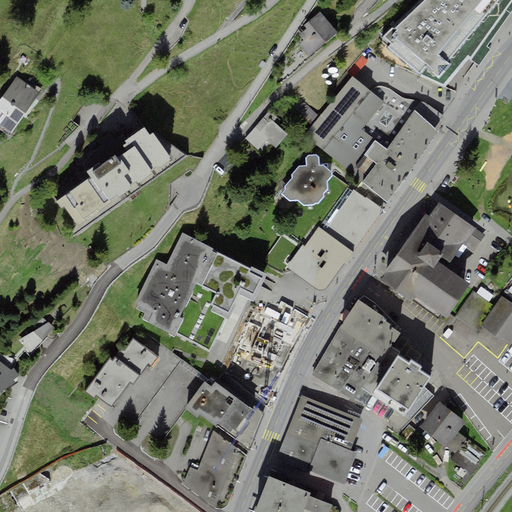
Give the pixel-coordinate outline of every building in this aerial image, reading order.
[(423,0),(395,27),(394,26),(383,36),(391,44),(386,47),(419,74),(426,65),(439,77),(451,65),(446,62),(499,0),(423,0)] [(299,35),(304,40),(299,44),(309,56),(337,32),(327,20),(323,15),(320,12),(304,26),(307,29),(299,35)] [(428,147),(438,132),(433,128),(444,115),(430,105),(425,103),(412,101),(404,99),(391,90),(387,88),(383,87),(379,87),(374,89),(371,91),(353,76),(304,136),(362,183),(387,202),(428,147)] [(0,126),(11,134),(40,93),(16,77),(0,101),(0,126)] [(279,126),(277,124),(280,120),(269,111),(245,138),(256,148),(258,150),(267,140),(276,148),(288,134),(279,126)] [(144,128),(125,141),(124,142),(126,144),(122,146),(126,149),(102,165),(99,162),(87,172),(92,178),(57,203),(61,207),(64,206),(78,226),(172,160),(154,133),(149,135),(144,128)] [(323,165),(319,166),(319,157),(316,155),(308,156),(305,157),(306,165),(299,166),(292,174),(292,178),(284,186),(285,190),(281,194),(289,201),(298,201),(304,206),(314,205),(314,204),(318,204),(323,197),(322,193),(327,189),(327,182),(332,177),(332,174),(323,165)] [(346,264),(383,210),(366,197),(365,199),(354,190),(325,232),(319,227),(304,246),(302,244),(289,263),(287,265),(288,268),(317,288),(321,290),(324,290),(326,289),(344,263),(346,264)] [(485,235),(439,203),(429,216),(426,214),(411,235),(426,245),(417,257),(433,268),(437,262),(442,256),(450,262),(464,243),(474,251),(485,235)] [(202,286),(217,254),(212,252),(213,249),(182,233),(167,264),(156,260),(135,304),(138,305),(136,308),(145,313),(142,319),(169,333),(168,334),(175,338),(176,334),(183,320),(180,318),(197,284),(202,286)] [(470,285),(437,262),(433,268),(417,257),(426,245),(411,235),(378,279),(438,319),(441,315),(447,318),(470,285)] [(253,302),(266,275),(251,267),(250,269),(218,252),(217,254),(202,286),(197,284),(180,318),(183,320),(176,334),(209,350),(225,318),(228,319),(239,295),(253,302)] [(476,294),(488,302),(493,296),(481,287),(476,294)] [(509,347),(511,342),(511,304),(502,297),(494,307),(488,302),(476,294),(472,291),(454,317),(478,334),(483,328),(509,347)] [(385,318),(359,301),(337,334),(310,373),(353,402),(362,388),(369,393),(372,394),(397,356),(400,352),(396,349),(391,346),(401,332),(384,321),(385,318)] [(272,398),(308,319),(281,302),(276,313),(255,304),(222,371),(272,398)] [(32,353),(54,328),(42,317),(33,325),(38,329),(19,340),(32,353)] [(151,367),(158,357),(133,338),(125,349),(123,347),(113,360),(110,358),(85,391),(94,398),(95,396),(111,408),(130,383),(133,385),(148,365),(151,367)] [(409,364),(397,356),(372,394),(403,416),(408,409),(429,378),(418,371),(420,367),(411,361),(409,364)] [(0,393),(16,382),(13,380),(19,375),(14,368),(11,370),(0,361),(0,393)] [(252,409),(215,382),(212,387),(205,382),(184,409),(198,417),(199,415),(216,428),(217,426),(249,450),(265,415),(254,407),(252,409)] [(350,450),(362,419),(301,395),(277,457),(311,470),(311,472),(344,485),(357,453),(350,450)] [(465,423),(439,401),(419,427),(445,448),(446,447),(454,453),(466,439),(458,432),(465,423)] [(227,506),(247,456),(214,431),(199,466),(191,464),(183,484),(216,508),(218,509),(222,509),(225,508),(227,506)] [(126,511),(144,500),(137,490),(135,482),(123,465),(97,484),(90,474),(78,483),(68,469),(55,472),(48,477),(52,497),(46,502),(47,511),(126,511)] [(311,493),(268,476),(254,511),(337,511),(333,505),(309,497),(311,493)] [(143,511),(187,511),(155,492),(143,511)]
